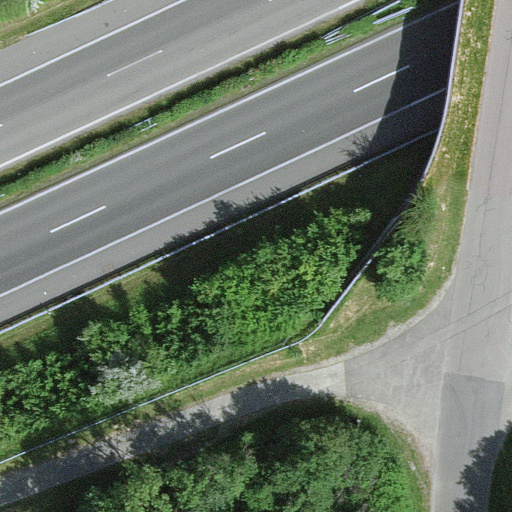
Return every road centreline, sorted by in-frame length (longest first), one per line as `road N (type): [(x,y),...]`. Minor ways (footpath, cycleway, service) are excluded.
road 1 (motorway): [(0,255),(511,16)]
road 2 (track): [(0,494),(261,397),(333,381)]
road 3 (motorway): [(269,0),(0,125)]
road 4 (unclassified): [(472,359),(504,159)]
road 5 (unclassified): [(461,511),(472,359)]
road 6 (track): [(472,359),(333,381)]
